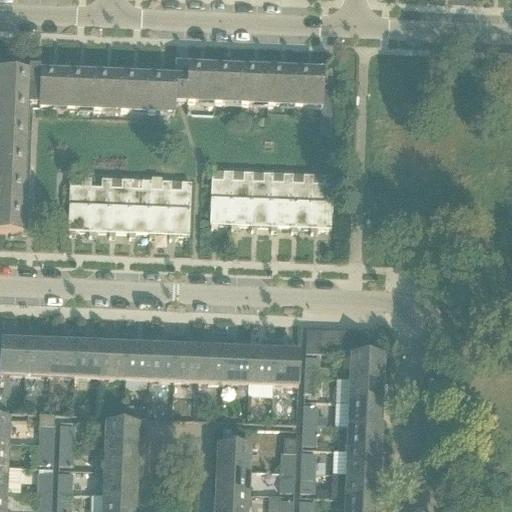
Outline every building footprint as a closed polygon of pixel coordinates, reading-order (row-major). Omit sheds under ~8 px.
[(0,62),(0,101),(27,102),(28,70),(28,63),(0,62)] [(188,77),(187,107),(214,108),(215,71),(201,70),(201,65),(188,65),(188,77)] [(215,71),(214,108),(240,110),(242,72),(227,71),(227,66),(215,66),(215,71)] [(242,72),(240,110),(267,111),(268,73),(254,72),(254,67),(242,67),(242,72)] [(268,73),(267,111),(293,112),(295,74),(280,73),(280,68),(268,68),(268,73)] [(295,74),(293,112),(321,113),(320,140),(332,140),(333,94),(322,94),(322,86),(322,72),(322,70),(321,70),(321,75),(307,74),(307,70),(295,69),(295,74)] [(27,102),(27,109),(39,110),(38,113),(66,114),(67,77),(53,76),(53,71),(40,71),(28,70),(27,102)] [(67,77),(66,114),(68,114),(93,115),(94,78),(80,77),(80,72),(69,72),(68,72),(67,77)] [(94,78),(93,115),(94,116),(119,117),(121,79),(106,78),(107,73),(96,73),(94,73),(94,78)] [(121,79),(119,117),(121,117),(146,118),(148,80),(133,79),(133,75),(123,74),(121,74),(121,79)] [(148,80),(146,118),(147,118),(174,119),(174,107),(176,81),(174,81),(160,80),(160,76),(149,75),(148,75),(148,80)] [(176,81),(174,107),(180,107),(187,107),(188,77),(181,76),(176,76),(175,76),(174,81),(176,81)] [(0,128),(26,129),(27,109),(27,102),(0,101),(0,128)] [(0,155),(25,156),(25,141),(31,141),(31,130),(26,129),(0,128),(0,155)] [(0,181),(24,183),(24,168),(29,168),(30,156),(25,156),(0,155),(0,181)] [(209,209),(209,229),(210,229),(210,233),(216,233),(216,229),(229,229),(230,229),(232,186),(232,185),(232,176),(223,176),(212,175),(211,175),(210,185),(209,209)] [(230,229),(230,234),(236,234),(236,230),(250,230),(252,186),(252,177),(251,177),(242,176),(242,186),(232,185),(232,186),(230,229)] [(250,230),(250,235),(256,235),(256,231),(270,231),(272,187),(272,178),(271,178),(262,177),(262,186),(252,186),(250,230)] [(270,231),(270,235),(276,236),(276,231),(290,232),(292,187),(292,178),(290,178),(282,178),(282,187),(272,187),(270,231)] [(290,232),(290,236),(296,236),(296,232),(310,233),(312,188),(312,179),(311,179),(303,179),(302,188),(292,187),(290,232)] [(310,233),(310,237),(316,237),(316,233),(330,233),(332,185),(332,180),(323,180),(322,185),(322,189),(312,188),(310,233)] [(0,209),(23,210),(23,195),(28,195),(29,185),(29,183),(24,183),(0,181),(0,209)] [(68,216),(68,235),(69,235),(69,240),(75,240),(75,236),(88,236),(89,236),(91,192),(91,185),(91,183),(90,183),(82,183),(82,185),(81,191),(70,191),(71,185),(71,182),(70,182),(70,185),(68,216)] [(89,236),(89,241),(95,241),(95,237),(108,237),(109,237),(111,192),(111,185),(112,184),(110,184),(102,183),(102,185),(101,192),(91,192),(89,236)] [(109,237),(109,241),(115,242),(115,237),(128,238),(129,238),(131,193),(131,185),(131,184),(130,184),(122,184),(122,185),(121,193),(111,192),(109,237)] [(129,238),(129,242),(135,242),(135,238),(148,239),(149,239),(151,194),(151,185),(150,185),(142,185),(142,193),(131,193),(129,238)] [(149,239),(149,243),(155,243),(155,239),(168,239),(169,239),(171,194),(171,186),(162,185),(161,194),(151,194),(149,239)] [(169,239),(169,244),(175,244),(175,240),(189,240),(190,220),(191,187),(182,186),(182,195),(171,194),(169,239)] [(0,236),(10,237),(25,237),(27,237),(27,236),(21,236),(22,222),(27,222),(28,210),(23,210),(0,209),(0,236)] [(0,379),(25,380),(26,333),(17,333),(17,345),(0,344),(0,379)] [(26,333),(25,380),(49,381),(51,347),(35,346),(36,334),(26,333)] [(305,358),(317,358),(318,334),(306,334),(305,358)] [(317,358),(329,359),(330,334),(318,334),(317,358)] [(329,359),(341,359),(342,335),(330,334),(329,359)] [(51,347),(49,381),(74,382),(76,335),(67,335),(66,347),(51,347)] [(76,335),(74,382),(99,383),(100,348),(84,348),(85,336),(76,335)] [(341,359),(350,360),(350,359),(353,359),(354,335),(342,335),(341,359)] [(354,335),(353,359),(366,359),(366,336),(354,335)] [(366,359),(378,360),(379,336),(366,336),(366,359)] [(100,348),(99,383),(123,384),(125,337),(116,337),(116,349),(100,348)] [(125,337),(123,384),(148,385),(149,350),(134,350),(134,338),(125,337)] [(149,350),(148,385),(173,386),(175,339),(166,339),(165,351),(149,350)] [(175,339),(173,386),(197,387),(199,352),(183,352),(184,340),(175,339)] [(199,352),(197,387),(222,388),(224,341),(215,341),(215,353),(199,352)] [(224,341),(222,388),(247,389),(248,354),(233,354),(233,342),(224,341)] [(248,354),(247,389),(272,390),(274,343),(264,343),(264,355),(248,354)] [(274,343),(272,390),(298,391),(299,356),(282,356),(283,344),(274,343)] [(350,360),(349,383),(382,384),(383,360),(378,360),(366,359),(353,359),(350,359),(350,360)] [(304,363),(304,383),(317,383),(318,364),(304,363)] [(304,383),(303,402),(316,403),(317,383),(304,383)] [(349,383),(348,407),(381,408),(382,384),(349,383)] [(348,407),(347,431),(380,432),(381,408),(348,407)] [(302,411),(302,431),(315,431),(316,412),(302,411)] [(121,412),(121,423),(145,424),(146,422),(146,413),(126,412),(121,412)] [(38,419),(38,431),(40,431),(39,450),(53,451),(53,432),(54,420),(38,419)] [(106,428),(105,452),(137,453),(138,429),(106,428)] [(302,431),(301,450),(314,451),(315,431),(302,431)] [(347,431),(346,455),(379,456),(380,432),(347,431)] [(60,432),(59,451),(72,452),(73,432),(60,432)] [(283,443),(282,458),(294,459),(295,444),(283,443)] [(39,450),(38,470),(52,470),(53,451),(39,450)] [(217,450),(216,474),(248,476),(249,451),(217,450)] [(59,451),(58,471),(72,471),(72,452),(59,451)] [(105,452),(104,476),(136,477),(137,453),(105,452)] [(346,455),(345,479),(378,481),(379,456),(346,455)] [(281,458),(280,478),(294,478),(294,459),(282,458),(281,458)] [(301,459),(300,479),(313,479),(314,460),(301,459)] [(0,471),(0,496),(5,496),(5,495),(19,495),(20,473),(6,472),(0,471)] [(216,474),(215,499),(247,500),(248,476),(216,474)] [(104,476),(103,500),(135,502),(136,477),(104,476)] [(280,478),(279,497),(293,498),(294,478),(280,478)] [(38,479),(37,498),(51,499),(51,479),(38,479)] [(300,479),(299,498),(313,499),(313,479),(300,479)] [(345,479),(344,503),(377,505),(378,481),(345,479)] [(58,480),(57,499),(70,500),(71,480),(58,480)] [(37,498),(36,511),(50,511),(51,499),(37,498)] [(215,499),(214,511),(246,511),(247,500),(215,499)] [(70,511),(71,501),(58,500),(57,511),(70,511)] [(103,500),(102,511),(134,511),(135,502),(103,500)] [(344,503),(343,511),(376,511),(377,505),(344,503)]
